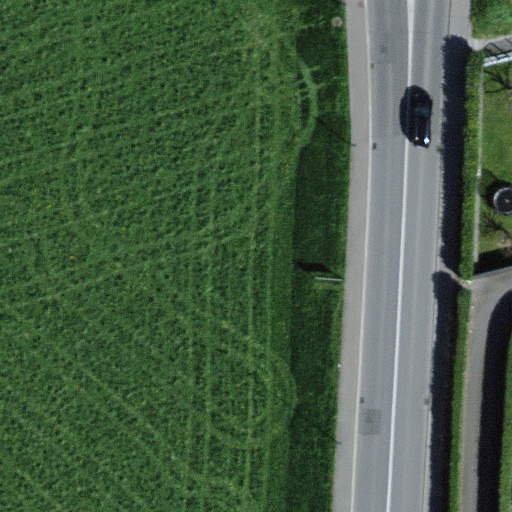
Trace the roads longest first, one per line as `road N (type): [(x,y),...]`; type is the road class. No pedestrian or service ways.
road 1 (tertiary): [(387,511),(411,0)]
road 2 (residential): [(511,285),(497,288),(485,304),(471,511)]
